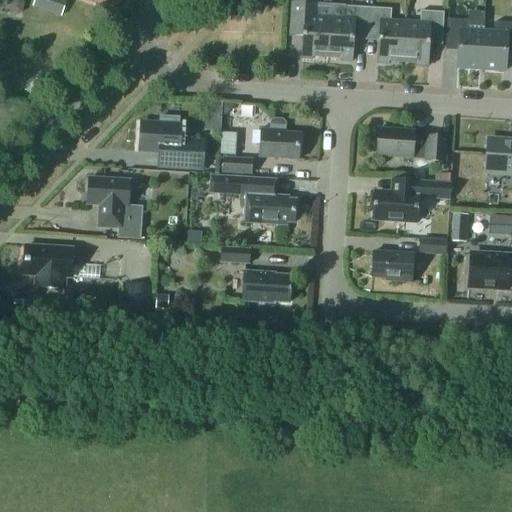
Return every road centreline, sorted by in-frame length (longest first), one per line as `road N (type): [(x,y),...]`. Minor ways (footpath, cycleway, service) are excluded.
road 1 (track): [(0,400),(511,432)]
road 2 (unclassified): [(343,98),(330,312),(511,322)]
road 3 (unclassified): [(343,98),(198,88),(164,78),(126,42)]
road 4 (tertiary): [(0,174),(126,42)]
road 5 (unclassified): [(511,110),(343,98)]
